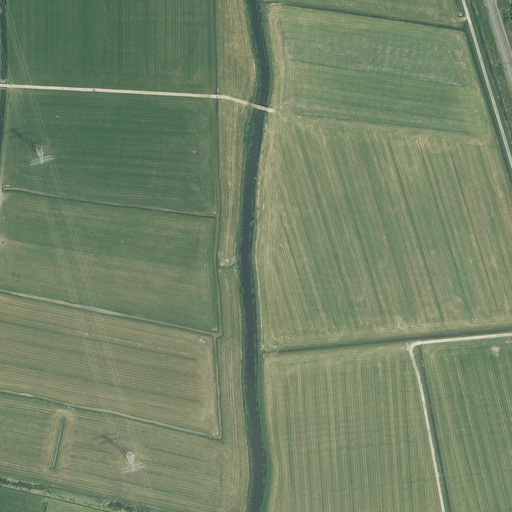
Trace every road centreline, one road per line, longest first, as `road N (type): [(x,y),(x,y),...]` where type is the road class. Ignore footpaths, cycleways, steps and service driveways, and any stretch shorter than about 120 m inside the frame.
road 1 (track): [(443,511),(411,345),(511,334)]
road 2 (track): [(0,85),(251,104)]
road 3 (track): [(511,164),(462,0)]
